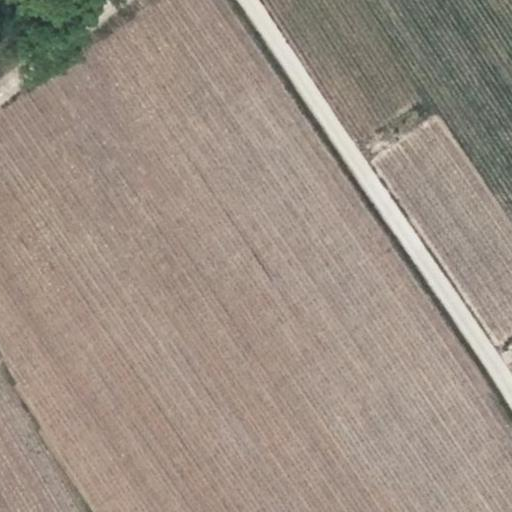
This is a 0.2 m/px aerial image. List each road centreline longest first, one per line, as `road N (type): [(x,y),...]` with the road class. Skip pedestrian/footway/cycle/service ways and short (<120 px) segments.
road 1 (track): [(511,393),(250,0)]
road 2 (track): [(117,0),(0,94)]
